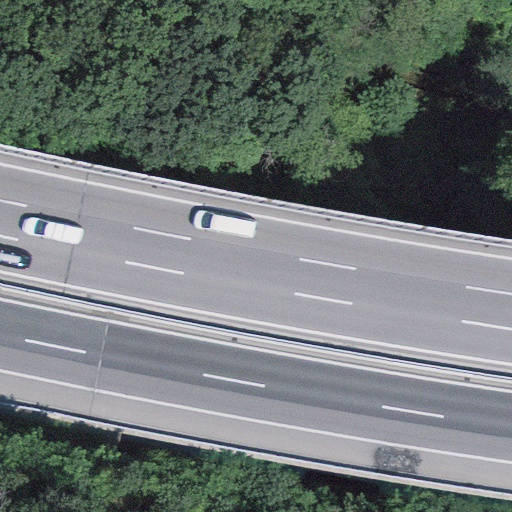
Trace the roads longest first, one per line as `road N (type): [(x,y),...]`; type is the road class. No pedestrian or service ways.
road 1 (motorway): [(511,314),(0,219)]
road 2 (motorway): [(0,336),(511,427)]
